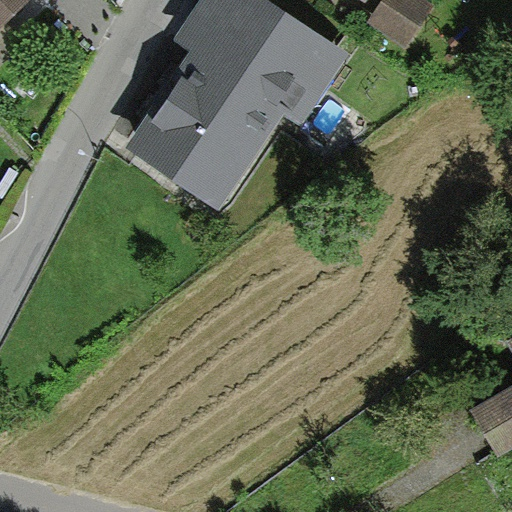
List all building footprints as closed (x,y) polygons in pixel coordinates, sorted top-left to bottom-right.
[(0,0),(0,37),(37,0),(0,0)] [(189,59),(124,157),(219,220),(285,121),(301,132),(350,59),(259,0),(205,0),(173,49),(189,59)] [(350,0),(366,10),(372,0),(350,0)] [(420,0),(386,0),(368,28),(407,53),(435,9),(420,0)] [(511,337),(500,345),(511,365),(511,390),(466,418),(497,470),(511,460),(511,337)]
